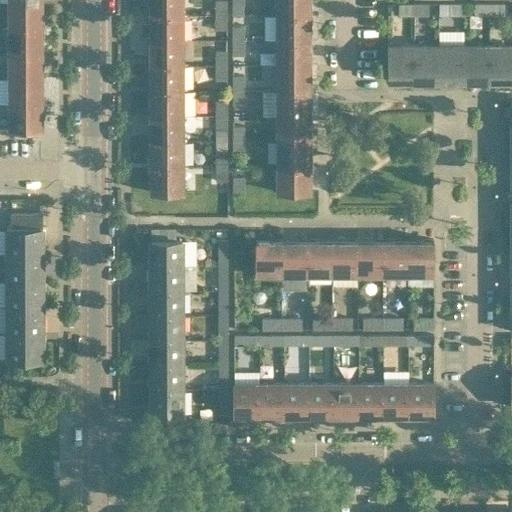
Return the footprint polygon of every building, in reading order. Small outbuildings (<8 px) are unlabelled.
[(149,0),(149,13),(184,13),(183,0),(149,0)] [(215,0),(216,13),(227,13),(226,0),(215,0)] [(276,0),(277,13),(311,13),(311,0),(276,0)] [(8,1),(8,26),(42,26),(42,1),(8,1)] [(414,13),(414,2),(400,2),(400,13),(414,13)] [(430,2),(414,2),(414,13),(430,13),(430,2)] [(449,2),(449,13),(463,13),(463,3),(449,2)] [(489,13),(489,2),(475,2),(475,13),(489,13)] [(505,2),(489,2),(489,13),(505,13),(505,2)] [(149,13),(150,38),(184,38),(184,13),(149,13)] [(227,13),(216,13),(216,28),(227,28),(227,13)] [(277,13),(277,38),(311,38),(311,13),(277,13)] [(233,24),(233,39),(245,39),(244,24),(233,24)] [(8,26),(8,51),(43,51),(42,26),(8,26)] [(150,38),(150,63),(184,63),(184,38),(150,38)] [(277,38),(277,64),(311,63),(311,38),(277,38)] [(245,39),(233,39),(233,54),(245,53),(245,39)] [(511,42),(489,43),(489,78),(511,77),(511,42)] [(414,78),(414,43),(389,43),(389,78),(414,78)] [(439,43),(414,43),(414,78),(439,78),(439,43)] [(464,43),(439,43),(439,78),(464,78),(464,43)] [(489,43),(464,43),(464,78),(489,78),(489,43)] [(216,49),(216,63),(227,63),(227,49),(216,49)] [(8,51),(8,76),(43,76),(43,51),(8,51)] [(150,63),(150,88),(184,88),(184,63),(150,63)] [(227,63),(216,63),(216,78),(227,78),(227,63)] [(277,64),(277,89),(312,89),(311,63),(277,64)] [(234,74),(234,89),(245,89),(245,74),(234,74)] [(8,76),(8,102),(43,102),(43,76),(8,76)] [(150,88),(150,114),(184,114),(184,88),(150,88)] [(245,89),(234,89),(234,104),(245,104),(245,89)] [(277,89),(277,114),(312,114),(312,89),(277,89)] [(216,99),(216,113),(227,113),(227,99),(216,99)] [(8,128),(43,128),(43,102),(8,102),(8,128)] [(227,113),(216,113),(216,129),(227,129),(227,113)] [(150,114),(150,139),(184,139),(184,114),(150,114)] [(277,114),(277,139),(312,139),(312,114),(277,114)] [(234,125),(234,139),(245,139),(245,125),(234,125)] [(150,139),(150,164),(184,164),(184,139),(150,139)] [(245,139),(234,139),(234,154),(245,154),(245,139)] [(277,139),(277,164),(312,164),(312,139),(277,139)] [(216,149),(216,164),(227,164),(227,149),(216,149)] [(184,164),(150,164),(150,190),(184,190),(184,164)] [(227,164),(216,164),(216,179),(227,179),(227,164)] [(312,164),(277,164),(278,190),(312,190),(312,164)] [(233,175),(233,190),(244,190),(244,175),(233,175)] [(12,211),(12,225),(43,225),(43,211),(12,211)] [(8,225),(8,252),(43,252),(43,225),(12,225),(8,225)] [(257,273),(282,273),(282,237),(257,237),(257,273)] [(282,273),(282,288),(306,288),(306,273),(308,273),(308,237),(283,237),(282,273)] [(308,273),(333,273),(333,238),(308,237),(308,273)] [(151,238),(151,263),(183,263),(182,238),(151,238)] [(333,273),(358,273),(358,238),(333,238),(333,273)] [(358,273),(384,273),(384,238),(358,238),(358,273)] [(384,273),(409,273),(409,238),(384,238),(384,273)] [(409,238),(409,273),(435,273),(435,238),(409,238)] [(220,248),(218,248),(218,263),(220,263),(228,263),(228,248),(220,248)] [(8,252),(8,279),(43,279),(43,252),(8,252)] [(151,263),(151,288),(183,288),(183,263),(151,263)] [(220,263),(218,263),(218,279),(220,279),(228,279),(228,263),(220,263)] [(8,279),(8,305),(43,305),(43,279),(8,279)] [(151,288),(151,313),(183,313),(183,288),(151,288)] [(217,313),(228,313),(228,288),(217,288),(217,313)] [(0,306),(0,330),(8,331),(8,332),(43,332),(43,305),(8,305),(8,307),(0,306)] [(151,313),(151,338),(183,338),(183,313),(151,313)] [(402,316),(382,317),(382,328),(402,327),(402,316)] [(434,316),(413,316),(413,327),(434,327),(434,316)] [(282,317),(262,317),(262,328),(282,328),(282,317)] [(302,317),(282,317),(282,328),(302,328),(302,317)] [(332,317),(312,317),(312,328),(332,328),(332,317)] [(352,317),(332,317),(332,328),(352,328),(352,317)] [(382,317),(363,317),(363,328),(382,328),(382,317)] [(220,322),(218,322),(218,337),(220,337),(228,337),(228,322),(227,322),(220,322)] [(0,333),(0,356),(8,357),(8,359),(43,359),(43,332),(8,332),(8,333),(0,333)] [(419,344),(434,344),(434,333),(419,333),(419,344)] [(250,334),(234,334),(234,343),(250,343),(250,334)] [(269,334),(269,343),(285,343),(285,334),(269,334)] [(285,334),(285,343),(300,343),(300,334),(285,334)] [(318,334),(318,343),(334,343),(334,334),(318,334)] [(334,334),(334,343),(350,343),(350,334),(334,334)] [(368,334),(368,343),(384,343),(384,334),(368,334)] [(384,334),(384,343),(399,343),(399,334),(384,334)] [(220,337),(218,337),(218,353),(220,353),(227,353),(228,353),(228,337),(220,337)] [(151,338),(151,363),(183,362),(183,338),(151,338)] [(151,363),(151,387),(183,387),(183,362),(151,363)] [(219,371),(218,371),(218,387),(219,387),(229,387),(228,371),(227,371),(219,371)] [(309,381),(285,382),(285,413),(309,413),(309,381)] [(334,381),(309,381),(309,413),(334,413),(334,381)] [(359,381),(334,381),(334,413),(359,413),(359,381)] [(384,381),(359,381),(359,413),(384,413),(384,381)] [(409,381),(384,381),(384,413),(409,413),(409,381)] [(434,381),(409,381),(409,413),(434,413),(434,381)] [(260,413),(260,382),(234,382),(234,413),(260,413)] [(285,382),(260,382),(260,413),(285,413),(285,382)] [(183,387),(151,387),(151,413),(183,413),(183,387)] [(219,387),(218,387),(218,402),(219,402),(227,402),(229,402),(229,387),(219,387)] [(0,439),(0,449),(18,449),(18,439),(4,439),(0,439)]
